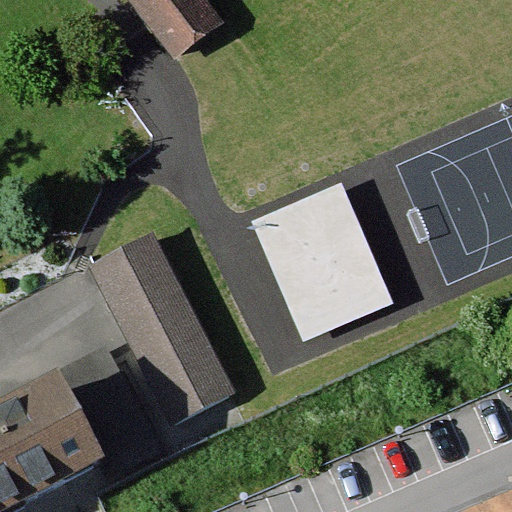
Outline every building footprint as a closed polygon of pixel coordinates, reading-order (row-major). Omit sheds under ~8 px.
[(200,0),(133,0),(177,60),(221,28),(200,0)] [(306,340),(393,302),(342,187),(255,226),(306,340)] [(182,424),(231,400),(152,241),(103,266),(182,424)] [(105,355),(54,381),(63,399),(101,473),(106,482),(157,455),(105,355)] [(0,430),(0,511),(22,511),(101,473),(63,399),(0,430)] [(511,511),(511,499),(482,511),(511,511)]
